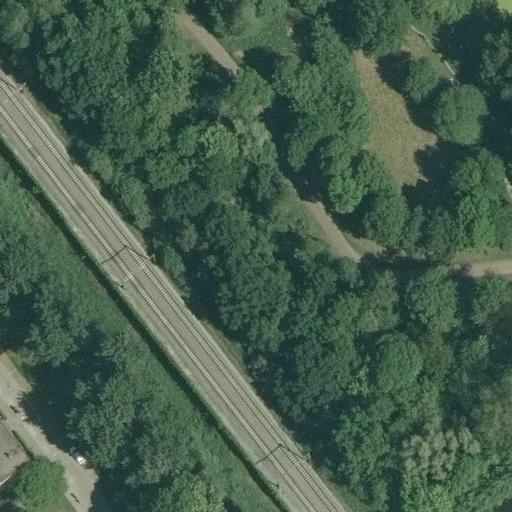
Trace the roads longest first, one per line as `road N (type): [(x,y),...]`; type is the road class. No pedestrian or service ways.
road 1 (track): [(511,266),(389,278),(362,268),(226,60),(166,0)]
road 2 (residential): [(0,371),(98,511)]
